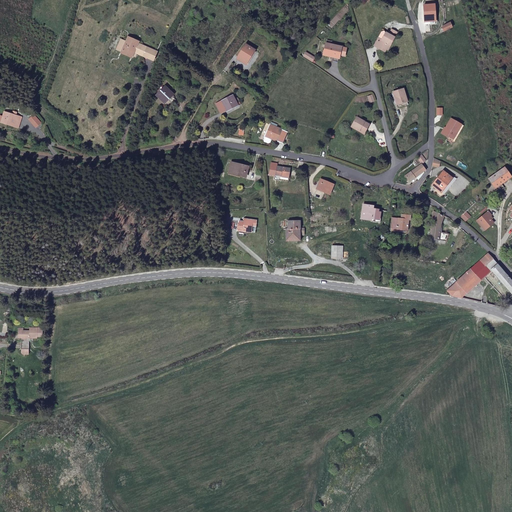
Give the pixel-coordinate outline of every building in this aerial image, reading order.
[(426,18),(435,19),(436,2),(438,3),(437,0),(429,0),(429,2),(426,2),(426,18)] [(438,25),(441,30),(449,25),(447,20),(438,25)] [(377,38),(378,38),(382,41),(386,33),(384,31),(381,32),(377,38)] [(382,41),(378,38),(374,47),(383,52),(385,50),(386,50),(393,36),(388,34),(386,33),(382,41)] [(121,53),(132,58),(132,56),(134,57),(135,53),(142,56),(146,48),(137,44),(138,42),(127,38),(121,53)] [(255,50),(247,45),(238,59),(246,64),(255,50)] [(335,58),(340,59),(341,57),(346,58),(347,50),(329,48),(328,53),(331,54),(330,59),(335,59),(335,58)] [(164,88),(157,96),(164,103),(172,94),(164,88)] [(392,93),(396,105),(403,102),(404,105),(407,104),(402,89),(392,93)] [(235,100),(237,99),(234,95),(224,100),(230,108),(237,104),(235,100)] [(23,113),(17,111),(14,110),(5,108),(3,119),(15,122),(16,119),(21,120),(23,113)] [(456,121),(446,116),(441,126),(439,125),(437,131),(444,135),(445,134),(449,136),(456,121)] [(351,125),(364,132),(368,124),(355,118),(351,125)] [(443,136),(450,140),(459,123),(456,121),(449,136),(445,134),(444,135),(443,136)] [(288,131),(272,124),(266,134),(283,141),(288,131)] [(420,153),(415,157),(420,163),(425,158),(420,153)] [(225,173),(244,178),(247,166),(229,161),(225,173)] [(405,177),(410,182),(417,177),(421,174),(426,169),(420,163),(412,171),(409,173),(405,177)] [(279,176),(286,177),(286,170),(274,168),(273,177),(278,178),(279,176)] [(509,177),(502,168),(488,179),(495,188),(509,177)] [(444,184),(448,179),(440,173),(430,186),(439,191),(444,184)] [(450,177),(448,179),(444,184),(439,191),(443,193),(454,178),(450,177)] [(322,191),(322,193),(327,195),(331,184),(318,180),(315,188),(322,191)] [(360,219),(374,221),(375,210),(371,210),(371,207),(362,206),(360,219)] [(461,208),(456,213),(460,218),(466,213),(461,208)] [(488,215),(487,213),(488,213),(485,209),(473,217),(478,224),(480,227),(490,221),(487,217),(488,215)] [(437,231),(441,215),(431,213),(426,238),(441,240),(445,233),(437,231)] [(405,229),(406,229),(406,226),(409,226),(410,220),(407,219),(407,217),(404,217),(404,219),(390,217),(389,229),(392,229),(392,227),(397,228),(396,230),(405,231),(405,229)] [(233,233),(238,233),(239,229),(247,230),(247,234),(250,234),(251,222),(241,221),(240,223),(234,223),(233,233)] [(284,223),(284,231),(284,240),(297,240),(297,237),(301,237),(301,230),(296,230),(296,222),(284,223)] [(338,261),(339,248),(328,248),(328,261),(338,261)] [(511,294),(511,287),(483,253),(471,264),(470,264),(468,266),(469,268),(453,282),(463,293),(486,271),(510,297),(511,294)] [(282,267),(282,261),(272,260),(271,271),(282,272),(282,267)] [(372,268),(361,266),(358,280),(369,283),(372,268)] [(463,293),(453,282),(444,290),(450,296),(457,298),(463,293)] [(26,339),(36,339),(36,338),(41,338),(41,329),(29,329),(29,333),(22,333),(22,329),(17,329),(17,338),(22,339),(26,339)] [(26,342),(22,342),(20,342),(20,350),(27,350),(28,342),(26,342)]
